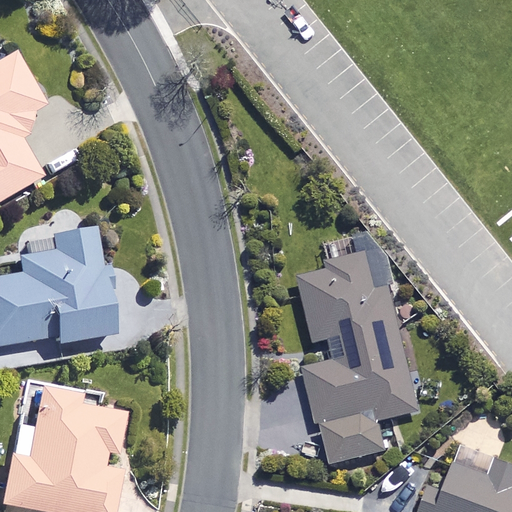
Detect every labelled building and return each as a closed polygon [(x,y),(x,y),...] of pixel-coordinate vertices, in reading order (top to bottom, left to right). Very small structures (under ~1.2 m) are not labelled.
[(44,110),(14,55),(0,62),(0,202),(41,181),(21,143),(29,134),(32,117),(44,110)] [(0,350),(54,341),(55,349),(114,339),(96,232),(83,234),(80,216),(17,227),(25,277),(0,281),(0,350)] [(329,464),(385,451),(378,420),(418,410),(388,285),(394,284),(388,256),(367,231),(351,234),(356,253),(323,260),(325,268),(296,276),(313,343),(328,340),(332,359),(302,367),(315,424),(319,423),(329,464)] [(100,398),(27,384),(20,423),(36,426),(29,464),(9,460),(0,506),(31,511),(115,511),(123,475),(103,471),(105,455),(119,458),(127,418),(98,413),(100,398)] [(511,511),(511,472),(463,453),(446,497),(433,492),(425,511),(511,511)]
